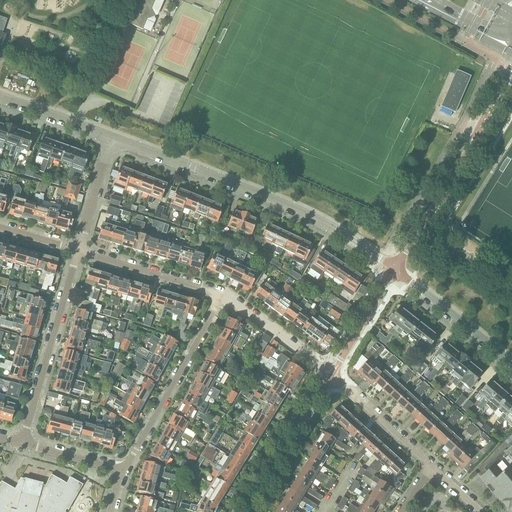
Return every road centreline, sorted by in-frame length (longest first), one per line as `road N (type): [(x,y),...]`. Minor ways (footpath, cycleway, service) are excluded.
road 1 (residential): [(393,267),(307,213),(110,136)]
road 2 (residential): [(22,444),(76,249)]
road 3 (residential): [(405,247),(511,76)]
road 4 (residential): [(124,470),(222,296)]
road 5 (residential): [(244,511),(330,374)]
road 6 (residential): [(222,296),(76,249)]
road 7 (residential): [(511,364),(393,267)]
road 8 (residential): [(430,466),(330,374)]
road 9 (residential): [(330,374),(222,296)]
road 10 (residential): [(330,374),(393,267)]
